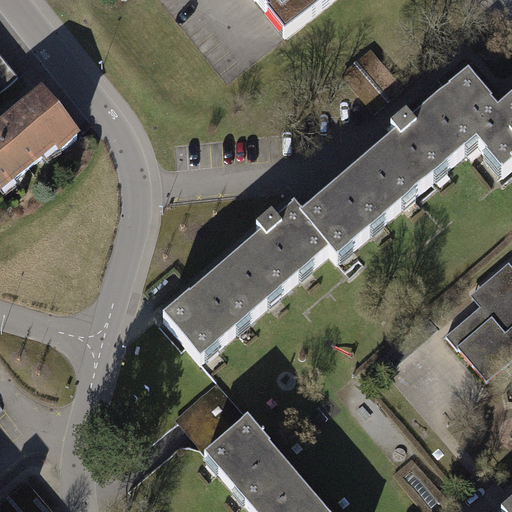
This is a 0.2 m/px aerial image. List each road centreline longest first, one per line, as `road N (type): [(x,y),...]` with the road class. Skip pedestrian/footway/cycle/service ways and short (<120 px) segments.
road 1 (residential): [(12,0),(113,124),(133,165),(136,222),(102,345)]
road 2 (residential): [(102,345),(76,458),(77,511)]
